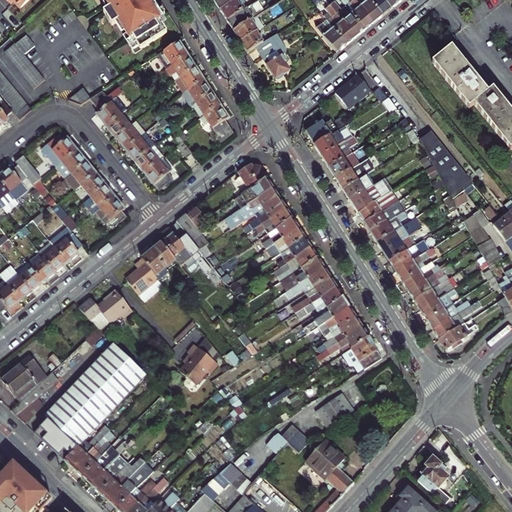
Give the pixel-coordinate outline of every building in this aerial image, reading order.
[(132,41),(128,43),(135,53),(141,49),(143,52),(169,35),(164,26),(162,23),(166,20),(165,18),(162,13),(153,0),(149,0),(145,3),(143,0),(106,0),(110,7),(111,8),(121,2),(123,4),(109,13),(105,15),(114,29),(121,24),(129,36),(132,41)] [(236,0),(214,0),(221,10),(236,0)] [(236,0),(221,10),(227,20),(246,8),(243,3),(245,2),(243,0),(236,0)] [(258,0),(246,8),(227,20),(234,31),(252,20),(283,0),(258,0)] [(358,35),(365,30),(347,7),(345,5),(341,9),(336,1),(337,0),(336,0),(333,0),(332,1),(334,3),(331,6),(342,21),(345,19),(351,27),(348,29),(355,37),(358,35)] [(360,7),(354,0),(347,0),(351,4),(347,7),(365,30),(373,23),(367,15),(369,13),(362,5),(360,7)] [(383,15),(370,0),(354,0),(360,7),(362,5),(369,13),(367,15),(373,23),(383,15)] [(370,0),(383,15),(391,9),(385,0),(384,0),(370,0)] [(384,0),(385,0),(391,9),(395,6),(401,1),(399,0),(384,0)] [(110,7),(107,9),(109,13),(123,4),(121,2),(111,8),(110,7)] [(342,21),(331,6),(326,10),(331,17),(328,20),(334,27),(347,44),(355,37),(348,29),(351,27),(345,19),(342,21)] [(252,20),(234,31),(241,41),(257,31),(259,30),(252,20)] [(334,27),(328,20),(318,28),(336,53),(347,44),(334,27)] [(257,31),(241,41),(244,47),(247,51),(255,47),(263,42),(257,31)] [(275,34),(263,42),(255,47),(262,57),(282,45),(275,34)] [(5,58),(33,94),(44,85),(25,61),(34,54),(26,43),(17,51),(15,49),(5,58)] [(172,66),(188,56),(183,47),(181,43),(165,53),(172,66)] [(289,69),(285,62),(287,61),(283,54),(287,52),(282,45),(262,57),(275,79),(277,78),(278,79),(283,75),(283,73),(289,69)] [(453,45),(435,62),(473,106),(478,102),(511,142),(511,103),(497,86),(492,90),(453,45)] [(143,52),(141,49),(135,53),(138,57),(144,53),(143,52)] [(181,79),(197,69),(192,61),(188,56),(172,66),(181,79)] [(172,66),(168,69),(176,83),(181,79),(172,66)] [(197,69),(181,79),(189,92),(205,82),(199,72),(197,69)] [(359,74),(337,93),(350,109),(372,91),(359,74)] [(0,97),(13,114),(19,122),(30,114),(0,76),(0,97)] [(205,82),(189,92),(196,104),(213,94),(208,87),(205,82)] [(90,101),(91,100),(83,90),(70,101),(81,107),(90,101)] [(90,101),(95,108),(107,99),(103,93),(91,100),(90,101)] [(113,94),(107,99),(95,108),(99,113),(96,116),(106,128),(121,116),(127,111),(113,94)] [(213,94),(196,104),(193,107),(201,120),(221,107),(213,94)] [(0,97),(0,128),(9,121),(7,118),(13,114),(0,97)] [(221,107),(201,120),(206,127),(209,125),(216,136),(215,137),(220,146),(233,134),(225,121),(228,119),(223,111),(221,107)] [(408,117),(400,107),(393,111),(400,122),(408,117)] [(106,128),(116,140),(131,128),(121,116),(106,128)] [(315,143),(337,128),(338,128),(332,119),(326,123),(324,119),(307,130),(315,143)] [(165,120),(160,124),(166,132),(171,128),(165,120)] [(116,140),(125,151),(140,140),(144,136),(135,124),(131,128),(116,140)] [(178,128),(174,132),(179,138),(183,135),(178,128)] [(337,128),(315,143),(323,155),(346,140),(338,128),(337,128)] [(423,139),(416,128),(410,131),(417,142),(423,139)] [(423,139),(429,151),(436,164),(442,174),(447,185),(453,195),(455,198),(467,189),(475,184),(433,132),(423,139)] [(346,140),(323,155),(330,166),(354,151),(351,146),(360,141),(355,134),(346,140)] [(183,135),(179,138),(183,143),(187,140),(183,135)] [(56,169),(77,151),(68,139),(65,142),(60,136),(41,151),(56,169)] [(183,143),(179,138),(175,140),(180,146),(183,143)] [(140,140),(125,151),(135,163),(149,151),(140,140)] [(180,146),(178,148),(187,159),(193,155),(183,143),(180,146)] [(149,151),(135,163),(144,174),(159,163),(163,159),(154,148),(149,151)] [(77,151),(56,169),(65,180),(87,163),(77,151)] [(330,166),(337,177),(361,162),(354,151),(330,166)] [(42,180),(24,157),(16,164),(18,167),(27,179),(34,187),(42,180)] [(337,177),(345,188),(368,173),(361,162),(337,177)] [(87,163),(65,180),(74,192),(81,186),(96,174),(87,163)] [(159,163),(144,174),(159,192),(173,181),(159,163)] [(10,168),(0,176),(0,180),(10,193),(27,179),(18,167),(12,171),(10,168)] [(240,197),(267,180),(259,169),(254,169),(253,170),(251,168),(238,176),(240,179),(232,185),(240,197)] [(345,188),(352,199),(376,184),(368,173),(345,188)] [(106,186),(96,174),(81,186),(91,198),(106,186)] [(0,200),(10,193),(0,180),(0,200)] [(267,180),(240,197),(233,202),(239,212),(273,190),(267,180)] [(352,199),(360,211),(386,195),(385,193),(382,194),(376,184),(352,199)] [(106,186),(91,198),(100,210),(115,198),(106,186)] [(386,195),(360,211),(366,221),(384,210),(381,205),(397,195),(397,194),(402,191),(399,186),(386,195)] [(231,231),(255,216),(279,200),(273,190),(239,212),(225,221),(231,231)] [(453,195),(447,199),(452,208),(458,205),(455,198),(453,195)] [(115,198),(100,210),(115,228),(127,219),(122,212),(125,210),(115,198)] [(279,200),(255,216),(257,220),(250,225),(253,230),(256,228),(285,209),(279,200)] [(202,203),(197,207),(206,219),(211,216),(202,203)] [(53,210),(53,211),(62,221),(68,217),(58,205),(53,210)] [(396,210),(399,215),(407,210),(404,205),(396,210)] [(33,222),(36,225),(53,211),(53,210),(51,207),(33,222)] [(206,219),(197,207),(195,208),(204,220),(206,219)] [(204,220),(195,208),(186,216),(195,227),(204,220)] [(485,225),(486,225),(491,221),(483,208),(476,213),(485,225)] [(285,209),(256,228),(259,234),(265,231),(268,235),(292,220),(285,209)] [(366,221),(373,231),(390,220),(384,210),(366,221)] [(390,220),(373,231),(379,240),(405,224),(402,219),(410,214),(407,210),(399,215),(390,220)] [(503,218),(511,228),(511,212),(511,211),(503,218)] [(494,237),(489,229),(486,225),(485,225),(476,213),(466,220),(469,224),(475,235),(480,245),(494,237)] [(463,214),(458,218),(463,228),(469,224),(466,220),(463,214)] [(210,245),(203,236),(195,227),(186,216),(177,223),(187,236),(199,251),(210,245)] [(77,229),(68,217),(62,221),(69,230),(72,234),(77,229)] [(511,246),(511,228),(503,218),(496,223),(511,246)] [(262,246),(265,251),(298,229),(292,220),(268,235),(271,240),(262,246)] [(33,222),(21,231),(26,237),(38,228),(36,225),(33,222)] [(405,224),(379,240),(385,250),(403,239),(411,233),(419,229),(416,224),(408,229),(405,224)] [(278,251),(280,255),(305,239),(298,229),(265,251),(269,257),(278,251)] [(422,233),(419,229),(411,233),(414,238),(422,233)] [(69,230),(51,244),(67,265),(79,255),(77,252),(83,247),(72,234),(69,230)] [(173,235),(162,244),(176,262),(181,268),(184,266),(190,274),(196,270),(197,271),(200,268),(192,259),(200,252),(199,251),(187,236),(179,242),(173,235)] [(6,237),(0,241),(0,248),(9,241),(6,237)] [(494,237),(480,245),(485,255),(499,248),(494,237)] [(272,274),(277,271),(311,249),(305,239),(280,255),(283,261),(269,269),(272,274)] [(385,250),(392,260),(409,249),(403,239),(385,250)] [(409,249),(392,260),(398,270),(424,253),(421,247),(425,245),(422,240),(409,249)] [(0,248),(0,252),(1,254),(12,245),(9,241),(0,248)] [(51,244),(39,253),(44,260),(56,274),(67,265),(51,244)] [(162,244),(152,252),(166,270),(176,262),(162,244)] [(485,255),(480,245),(475,247),(481,258),(485,255)] [(398,270),(404,279),(428,264),(425,260),(437,252),(434,246),(424,253),(398,270)] [(485,255),(491,265),(501,260),(505,258),(499,248),(485,255)] [(311,249),(277,271),(282,278),(291,272),(293,275),(317,259),(311,249)] [(152,252),(142,260),(158,280),(160,281),(169,274),(166,270),(152,252)] [(216,269),(222,278),(238,268),(233,258),(216,269)] [(404,279),(410,289),(453,262),(451,258),(445,262),(444,261),(437,265),(435,260),(428,264),(404,279)] [(317,259),(293,275),(284,280),(287,285),(284,286),(288,292),(324,270),(317,259)] [(44,260),(32,269),(44,284),(56,274),(44,260)] [(158,280),(142,260),(135,265),(138,269),(125,279),(138,296),(158,280)] [(501,260),(491,265),(497,276),(502,286),(508,296),(511,305),(511,280),(507,271),(501,260)] [(453,262),(410,289),(417,299),(435,288),(444,282),(450,278),(447,273),(456,267),(453,262)] [(17,274),(32,293),(44,284),(32,269),(28,265),(17,274)] [(225,283),(221,279),(215,270),(209,275),(219,287),(225,283)] [(324,270),(288,292),(291,297),(303,290),(306,296),(331,280),(324,270)] [(21,303),(32,293),(17,274),(5,283),(9,288),(21,303)] [(497,276),(494,278),(499,288),(502,286),(497,276)] [(337,289),(331,280),(306,296),(308,300),(283,317),(286,321),(296,315),(337,289)] [(21,303),(9,288),(0,295),(0,313),(1,314),(6,309),(9,312),(21,303)] [(417,299),(423,309),(449,292),(446,288),(438,292),(435,288),(417,299)] [(337,289),(296,315),(299,320),(315,310),(318,315),(343,299),(337,289)] [(134,310),(118,291),(111,296),(112,297),(100,307),(114,323),(127,312),(129,314),(134,310)] [(423,309),(430,319),(447,307),(444,303),(452,298),(449,292),(423,309)] [(511,305),(508,296),(500,301),(507,314),(511,311),(511,305)] [(303,330),(307,336),(349,309),(343,299),(318,315),(312,318),(315,323),(303,330)] [(430,319),(436,328),(474,304),(470,299),(458,307),(455,302),(447,307),(430,319)] [(474,304),(436,328),(442,338),(468,322),(465,317),(485,305),(481,299),(474,304)] [(326,332),(329,336),(356,319),(349,309),(307,336),(304,338),(307,343),(326,332)] [(324,353),(338,344),(362,329),(356,319),(329,336),(332,341),(321,348),(324,353)] [(468,322),(442,338),(449,348),(456,344),(457,347),(465,342),(463,339),(470,335),(470,334),(481,327),(479,322),(473,325),(470,320),(468,322)] [(338,344),(344,354),(368,338),(362,329),(338,344)] [(91,336),(55,371),(62,377),(98,342),(91,336)] [(368,338),(344,354),(357,376),(382,360),(368,338)] [(186,366),(179,374),(196,388),(207,375),(210,377),(218,368),(195,348),(189,356),(192,359),(186,366)] [(47,417),(49,420),(79,448),(85,442),(139,384),(107,353),(47,417)] [(192,359),(189,356),(182,363),(186,366),(192,359)] [(3,381),(21,404),(48,378),(32,358),(3,381)] [(48,378),(21,404),(13,413),(27,426),(63,387),(53,374),(48,378)] [(328,404),(333,410),(346,401),(341,394),(328,404)] [(346,401),(333,410),(337,416),(350,407),(346,401)] [(333,410),(328,404),(315,413),(319,419),(333,410)] [(350,407),(337,416),(342,422),(354,413),(355,413),(350,407)] [(333,410),(319,419),(324,425),(337,416),(333,410)] [(337,416),(324,425),(328,432),(342,422),(337,416)] [(49,420),(36,434),(59,456),(66,462),(79,448),(49,420)] [(283,441),(286,444),(297,432),(291,427),(280,439),(283,441)] [(297,432),(286,444),(287,445),(293,450),(303,438),(297,432)] [(79,448),(66,462),(73,469),(105,438),(100,433),(89,445),(85,442),(79,448)] [(105,438),(73,469),(82,478),(102,458),(98,454),(110,441),(106,437),(105,438)] [(266,447),(272,452),(283,441),(280,439),(279,437),(273,440),(266,447)] [(303,438),(293,450),(298,454),(308,442),(303,438)] [(283,441),(272,452),(277,456),(287,445),(286,444),(283,441)] [(316,511),(327,511),(354,484),(353,483),(357,479),(341,464),(344,461),(325,442),(307,461),(337,491),(316,511)] [(277,456),(252,484),(251,485),(265,498),(300,457),(298,454),(293,450),(287,445),(277,456)] [(102,458),(82,478),(91,486),(120,457),(123,454),(118,449),(110,457),(107,453),(102,458)] [(120,457),(91,486),(99,494),(120,473),(116,470),(124,462),(120,457)] [(421,477),(417,481),(433,496),(449,478),(443,473),(445,470),(433,459),(419,474),(421,477)] [(108,502),(145,464),(141,460),(132,469),(128,465),(120,473),(99,494),(108,502)] [(150,469),(145,464),(108,502),(117,511),(138,490),(134,486),(150,469)] [(219,475),(225,481),(236,470),(230,465),(219,475)] [(22,473),(14,466),(4,476),(6,478),(0,484),(0,511),(34,511),(37,510),(38,511),(42,511),(53,501),(41,490),(40,491),(22,473)] [(236,470),(225,481),(230,485),(231,486),(242,475),(236,470)] [(225,481),(219,475),(212,481),(224,492),(230,485),(225,481)] [(242,475),(231,486),(237,491),(247,480),(242,475)] [(164,479),(150,493),(130,511),(147,511),(154,505),(149,501),(167,483),(164,479)] [(247,480),(237,491),(241,496),(251,485),(252,484),(247,480)] [(224,492),(212,481),(206,486),(218,498),(224,492)] [(248,511),(260,511),(258,510),(267,500),(265,498),(251,485),(241,496),(243,497),(253,506),(248,511)] [(201,491),(204,495),(213,504),(218,498),(206,486),(201,491)] [(118,511),(130,511),(150,493),(146,488),(141,493),(138,490),(117,511),(118,511)] [(390,511),(434,511),(408,488),(398,498),(401,501),(390,511)] [(158,501),(154,505),(147,511),(167,511),(175,505),(178,501),(171,494),(161,504),(158,501)] [(204,495),(199,500),(209,510),(214,504),(213,504),(204,495)] [(248,511),(253,506),(243,497),(238,504),(246,511),(248,511)] [(199,500),(194,505),(201,511),(206,511),(209,510),(199,500)]
